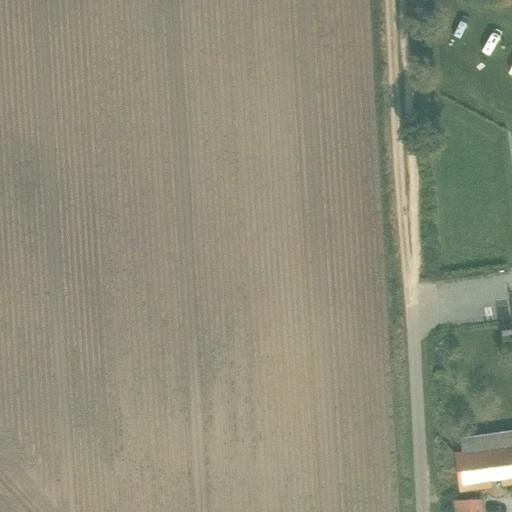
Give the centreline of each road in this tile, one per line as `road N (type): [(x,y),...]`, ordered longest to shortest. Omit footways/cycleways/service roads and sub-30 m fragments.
road 1 (track): [(410,292),(397,0)]
road 2 (unclassified): [(424,511),(410,292)]
